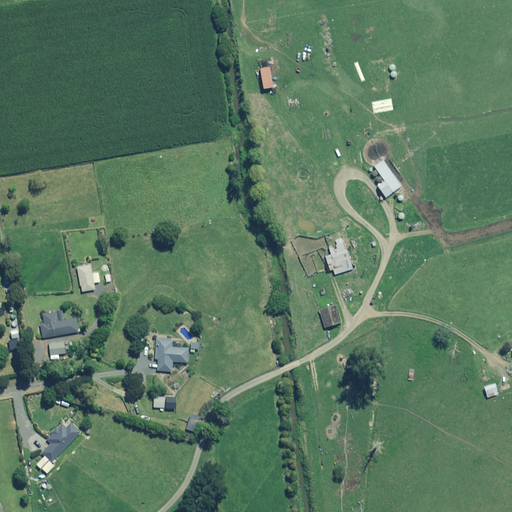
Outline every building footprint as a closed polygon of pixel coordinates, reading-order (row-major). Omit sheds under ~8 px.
[(277,87),(273,67),(262,69),(265,89),(277,87)] [(403,187),(384,160),(376,167),(387,181),(379,186),(388,198),(403,187)] [(348,248),(344,238),(338,240),(339,245),(331,247),(333,255),(327,257),(332,271),(335,270),(337,275),(356,269),(349,248),(348,248)] [(94,273),(93,265),(79,267),(83,292),(97,290),(96,283),(102,282),(100,272),(94,273)] [(343,323),(338,306),(322,311),(327,328),(343,323)] [(60,321),(58,312),(44,314),(46,323),(42,324),(45,338),(81,332),(78,318),(60,321)] [(175,339),(159,338),(157,359),(160,360),(159,371),(174,372),(175,362),(189,363),(191,348),(175,347),(175,339)] [(68,354),(67,342),(51,343),(52,355),(55,355),(55,360),(63,359),(63,354),(68,354)] [(501,395),(498,384),(486,387),(489,398),(501,395)] [(167,398),(156,397),(156,407),(167,408),(167,398)] [(64,424),(60,428),(58,427),(52,433),(54,434),(49,440),(53,444),(44,454),(51,461),(44,469),(49,474),(57,466),(55,464),(59,460),(58,459),(83,432),(73,423),(68,428),(64,424)]
